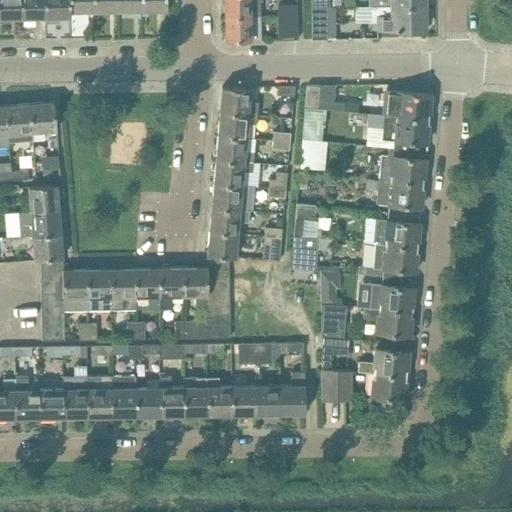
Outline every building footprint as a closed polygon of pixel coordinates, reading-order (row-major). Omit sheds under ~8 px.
[(0,0),(0,22),(10,22),(10,18),(21,17),(21,0),(0,0)] [(21,0),(21,17),(45,17),(45,0),(21,0)] [(45,0),(45,17),(46,17),(46,22),(58,22),(58,17),(70,17),(70,11),(70,0),(45,0)] [(93,0),(70,0),(70,11),(94,10),(93,0)] [(117,0),(93,0),(94,10),(118,10),(117,0)] [(141,0),(117,0),(118,10),(142,10),(141,0)] [(141,0),(142,10),(166,9),(165,0),(141,0)] [(223,0),(224,16),(250,16),(260,16),(260,0),(223,0)] [(278,15),(297,15),(296,5),(278,5),(278,15)] [(424,5),(391,6),(372,6),(372,21),(377,21),(377,30),(425,29),(425,23),(430,23),(430,10),(424,10),(424,5)] [(326,7),(311,7),(311,39),(326,39),(326,7)] [(297,39),(297,15),(278,15),(279,39),(297,39)] [(251,40),(250,16),(224,16),(225,40),(251,40)] [(293,96),(294,85),(277,86),(276,94),(293,96)] [(306,85),(304,107),(326,109),(343,111),(344,103),(334,102),(335,85),(319,85),(319,86),(306,85)] [(221,86),(219,111),(257,114),(258,102),(249,102),(250,89),(249,89),(221,86)] [(384,115),(428,119),(430,94),(386,90),(384,115)] [(29,103),(31,131),(56,129),(53,101),(29,103)] [(29,103),(5,105),(8,141),(32,139),(31,131),(29,103)] [(0,146),(8,146),(5,105),(0,105),(0,146)] [(304,107),(301,139),(321,141),(323,124),(325,125),(326,109),(304,107)] [(257,114),(219,111),(217,135),(246,137),(247,123),(256,124),(257,114)] [(394,140),(393,148),(425,151),(428,119),(384,115),(370,113),(369,123),(383,125),(381,139),(394,140)] [(273,131),(272,140),(289,141),(290,133),(273,131)] [(246,137),(217,135),(215,159),(252,162),(253,152),(244,151),(246,137)] [(321,141),(301,139),(299,162),(323,164),(325,142),(321,141)] [(288,150),(289,141),(272,140),(271,148),(288,150)] [(380,155),(377,179),(422,183),(425,151),(393,148),(388,147),(388,156),(380,155)] [(252,162),(215,159),(213,183),(241,185),(243,170),(252,171),(252,162)] [(42,177),(55,176),(60,176),(59,167),(42,168),(42,177)] [(11,180),(28,179),(27,170),(10,171),(11,180)] [(0,180),(11,180),(10,171),(0,171),(0,180)] [(299,171),(297,188),(306,189),(307,172),(299,171)] [(269,179),(268,187),(285,189),(286,180),(286,173),(276,172),(275,179),(269,179)] [(377,179),(375,203),(420,207),(422,183),(377,179)] [(213,183),(211,207),(239,209),(249,210),(252,210),(254,186),(241,185),(213,183)] [(30,211),(58,209),(56,184),(28,186),(30,211)] [(284,198),(285,189),(268,187),(267,196),(284,198)] [(295,219),(293,236),(302,237),(302,235),(316,237),(318,221),(314,221),(316,206),(296,204),(295,208),(295,219)] [(211,207),(209,230),(237,233),(238,222),(248,223),(249,210),(239,209),(211,207)] [(20,236),(32,235),(60,233),(58,209),(30,211),(18,212),(20,236)] [(373,243),(375,243),(417,247),(419,222),(375,219),(373,243)] [(265,227),(264,235),(281,237),(281,228),(265,227)] [(237,233),(209,230),(207,255),(228,257),(235,257),(237,233)] [(40,259),(62,257),(60,233),(32,235),(34,259),(40,259)] [(279,261),(281,237),(264,235),(262,260),(279,261)] [(291,263),(290,268),(316,270),(318,249),(319,238),(302,237),(293,236),(291,263)] [(382,276),(401,278),(401,270),(415,271),(417,247),(375,243),(372,268),(382,269),(382,276)] [(207,255),(206,263),(206,266),(207,266),(207,269),(228,268),(228,257),(207,255)] [(62,269),(63,269),(62,257),(40,259),(40,271),(62,271),(62,269)] [(207,266),(206,266),(182,267),(183,295),(195,295),(195,307),(207,307),(207,303),(206,294),(208,294),(208,291),(207,280),(207,269),(207,266)] [(135,296),(134,267),(110,268),(111,308),(135,308),(135,296)] [(159,308),(158,267),(134,267),(135,296),(148,295),(148,308),(159,308)] [(183,295),(182,267),(158,267),(159,308),(170,308),(170,295),(183,295)] [(87,308),(86,268),(63,269),(62,269),(62,271),(62,282),(62,293),(62,297),(63,297),(63,305),(64,309),(87,308)] [(111,308),(110,268),(86,268),(87,308),(111,308)] [(207,280),(229,280),(228,268),(207,269),(207,280)] [(62,271),(40,271),(41,282),(62,282),(62,271)] [(339,271),(320,271),(320,287),(320,305),(329,304),(336,304),(336,289),(340,289),(339,272),(339,271)] [(371,283),(369,307),(411,311),(413,287),(400,285),(401,278),(382,276),(381,284),(371,283)] [(208,291),(229,291),(229,280),(207,280),(208,291)] [(62,282),(41,282),(41,294),(62,293),(62,282)] [(207,303),(229,302),(229,291),(208,291),(208,294),(206,294),(207,303)] [(62,293),(41,294),(41,305),(63,305),(63,297),(62,297),(62,293)] [(207,314),(229,314),(229,302),(207,303),(207,307),(207,314)] [(329,304),(320,305),(321,337),(338,337),(344,337),(346,305),(338,304),(336,304),(329,304)] [(63,305),(41,305),(41,316),(64,316),(64,309),(63,305)] [(364,307),(363,318),(378,319),(377,333),(409,335),(411,311),(369,307),(369,308),(364,307)] [(207,314),(207,320),(207,325),(229,325),(229,314),(207,314)] [(41,328),(64,327),(64,316),(41,316),(41,328)] [(184,337),(183,320),(175,320),(175,338),(184,337)] [(207,325),(207,320),(183,320),(184,337),(207,337),(207,325)] [(127,338),(136,338),(135,321),(127,321),(127,338)] [(136,338),(144,338),(144,321),(135,321),(136,338)] [(88,339),(87,322),(79,322),(79,339),(88,339)] [(88,339),(96,339),(96,322),(87,322),(88,339)] [(207,337),(230,337),(229,325),(207,325),(207,337)] [(42,340),(64,339),(64,327),(41,328),(42,340)] [(338,337),(321,337),(321,340),(321,369),(330,369),(330,353),(348,354),(348,351),(349,338),(344,338),(344,337),(338,337)] [(254,342),(238,343),(238,364),(255,363),(255,362),(255,351),(254,342)] [(254,342),(255,351),(255,362),(279,362),(278,342),(254,342)] [(286,351),(303,351),(303,342),(286,342),(286,351)] [(206,343),(189,343),(190,352),(207,352),(206,343)] [(206,343),(207,352),(223,352),(223,343),(206,343)] [(142,353),(159,353),(158,344),(142,344),(142,353)] [(175,344),(158,344),(159,353),(159,358),(183,358),(182,344),(175,344)] [(79,345),(62,346),(63,354),(79,354),(79,345)] [(110,345),(94,345),(94,354),(111,354),(110,345)] [(110,345),(111,354),(127,353),(127,345),(110,345)] [(14,346),(0,346),(0,355),(15,355),(14,346)] [(31,346),(14,346),(15,355),(31,355),(31,346)] [(62,346),(46,346),(46,355),(63,354),(62,346)] [(357,371),(373,373),(405,375),(408,351),(375,348),(374,362),(358,361),(357,371)] [(330,369),(321,369),(322,389),(322,401),(336,400),(352,400),(351,370),(330,369)] [(293,384),(279,385),(280,413),(304,413),(304,371),(293,372),(293,384)] [(385,398),(385,406),(385,407),(399,408),(399,407),(400,399),(403,400),(405,375),(373,373),(371,397),(385,398)] [(27,375),(15,375),(15,379),(16,417),(40,417),(39,389),(27,389),(27,375)] [(63,376),(63,388),(64,417),(88,416),(87,388),(87,375),(63,376)] [(112,416),(111,375),(100,375),(100,388),(87,388),(88,416),(112,416)] [(136,415),(135,387),(135,375),(111,375),(112,416),(136,415)] [(171,376),(159,376),(159,387),(160,415),(184,415),(183,386),(171,386),(171,376)] [(218,377),(207,378),(208,414),(232,414),(231,385),(218,386),(218,377)] [(184,415),(208,414),(207,378),(196,378),(196,386),(183,386),(184,415)] [(3,379),(3,390),(0,390),(0,417),(16,417),(15,379),(3,379)] [(255,385),(231,385),(232,414),(256,413),(255,385)] [(279,385),(255,385),(256,413),(280,413),(279,385)] [(136,415),(160,415),(159,387),(135,387),(136,415)] [(40,417),(64,417),(63,388),(39,389),(40,417)]
